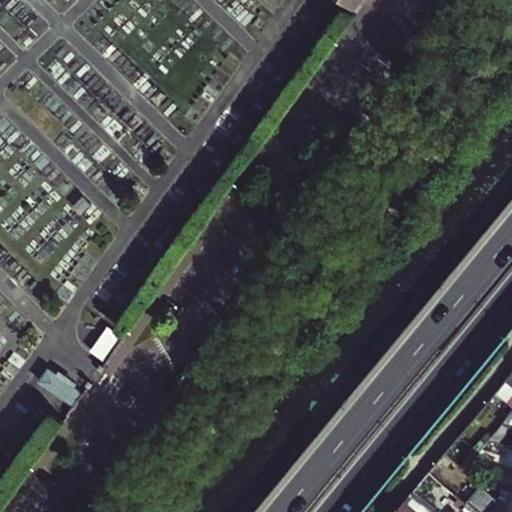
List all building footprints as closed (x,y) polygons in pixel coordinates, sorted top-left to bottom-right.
[(76,406),(85,392),(50,369),(42,381),(76,406)] [(511,446),(511,445),(511,425),(505,423),(491,439),(511,446)] [(499,463),(511,466),(511,445),(511,446),(508,456),(482,449),(477,456),(499,463)] [(490,490),(493,481),(470,463),(466,468),(484,485),(490,490)] [(499,483),(511,487),(511,466),(499,463),(497,469),(503,471),(499,483)] [(493,481),(499,483),(503,471),(497,469),(493,481)] [(490,490),(511,509),(511,487),(499,483),(493,481),(490,490)] [(482,511),(511,511),(511,509),(490,490),(484,485),(470,501),(482,511)] [(439,511),(414,490),(395,511),(439,511)] [(482,511),(470,501),(467,503),(462,509),(465,511),(482,511)]
